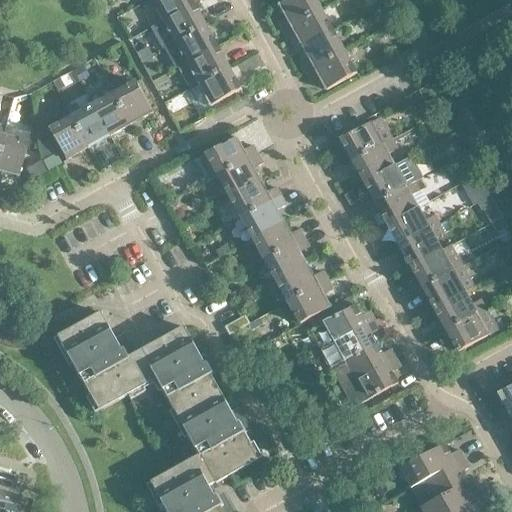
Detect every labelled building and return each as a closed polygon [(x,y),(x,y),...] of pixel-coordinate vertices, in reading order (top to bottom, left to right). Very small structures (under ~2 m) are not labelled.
[(153,0),(165,22),(195,5),(192,0),(153,0)] [(278,23),(283,32),(322,11),(316,0),(291,0),(280,7),(287,19),(278,23)] [(163,39),(168,48),(207,26),(195,5),(165,22),(172,34),(163,39)] [(296,36),(303,48),(334,32),(322,11),(283,32),(288,41),(296,36)] [(207,26),(168,48),(173,57),(181,52),(188,64),(218,47),(207,26)] [(334,32),(303,48),(310,60),(301,65),(306,74),(345,52),(334,32)] [(218,47),(188,64),(195,76),(185,81),(190,90),(230,68),(218,47)] [(148,49),(136,55),(140,62),(152,56),(148,49)] [(345,52),(306,74),(311,83),(319,78),(327,92),(357,75),(345,52)] [(84,66),(74,72),(80,82),(90,77),(84,66)] [(230,68),(190,90),(195,99),(202,112),(211,107),(242,90),(230,68)] [(166,76),(153,83),(156,90),(169,83),(166,76)] [(61,79),(54,83),(59,91),(66,88),(61,79)] [(119,81),(110,86),(132,126),(154,114),(137,83),(124,90),(119,81)] [(89,98),(94,107),(111,137),(132,126),(110,86),(89,98)] [(428,87),(420,92),(424,100),(433,96),(428,87)] [(174,99),(165,104),(168,109),(177,104),(174,99)] [(59,114),(46,122),(51,130),(68,161),(90,149),(68,109),(66,104),(57,109),(59,114)] [(111,137),(94,107),(82,113),(77,104),(68,109),(90,149),(111,137)] [(353,163),(393,141),(381,119),(341,141),(353,163)] [(5,128),(0,146),(0,173),(17,178),(26,144),(31,128),(7,122),(5,128)] [(456,134),(444,141),(448,148),(460,142),(456,134)] [(219,177),(258,156),(254,147),(245,152),(238,138),(207,155),(219,177)] [(365,184),(396,167),(389,155),(398,150),(393,141),(353,163),(365,184)] [(57,154),(44,162),(50,172),(63,165),(57,154)] [(263,165),(258,156),(219,177),(231,198),(261,182),(254,170),(263,165)] [(41,161),(26,170),(32,181),(48,172),(41,161)] [(402,179),(396,167),(365,184),(377,205),(416,183),(411,174),(402,179)] [(268,194),(261,182),(231,198),(242,219),(282,198),(277,189),(268,194)] [(421,192),(416,183),(377,205),(389,226),(419,209),(412,197),(421,192)] [(486,187),(472,195),(478,205),(491,197),(486,187)] [(456,188),(445,194),(451,206),(462,200),(456,188)] [(491,197),(478,205),(482,212),(484,211),(495,204),(491,197)] [(286,206),(282,198),(242,219),(254,240),(284,224),(277,211),(286,206)] [(400,247),(439,226),(434,217),(426,221),(419,209),(389,226),(400,247)] [(502,218),(492,224),(497,234),(508,228),(502,218)] [(265,261),(305,240),(300,231),(291,236),(284,224),(254,240),(265,261)] [(412,268),(443,251),(436,239),(444,235),(439,226),(400,247),(412,268)] [(277,282),(308,266),(301,253),(310,249),(305,240),(265,261),(277,282)] [(511,243),(503,248),(508,258),(511,255),(511,243)] [(228,245),(216,252),(220,258),(232,252),(228,245)] [(412,268),(424,289),(463,268),(451,247),(443,251),(412,268)] [(289,303),(328,282),(323,273),(314,278),(308,266),(277,282),(289,303)] [(435,310),(466,293),(459,281),(468,277),(463,268),(424,289),(435,310)] [(333,290),(328,282),(289,303),(301,325),(331,308),(324,295),(333,290)] [(447,331),(486,309),(481,301),(472,305),(466,293),(435,310),(447,331)] [(4,307),(15,310),(17,305),(5,302),(4,307)] [(317,354),(375,322),(370,313),(362,318),(356,307),(311,331),(321,348),(315,351),(317,354)] [(261,308),(253,313),(258,321),(266,316),(261,308)] [(491,318),(486,309),(447,331),(459,353),(489,336),(482,323),(491,318)] [(159,380),(144,352),(132,358),(121,338),(117,340),(102,314),(60,338),(101,412),(159,380)] [(261,320),(251,325),(254,330),(263,325),(261,320)] [(333,370),(377,345),(371,335),(380,331),(375,322),(317,354),(319,357),(324,354),(333,370)] [(144,352),(159,380),(202,457),(217,486),(260,462),(246,436),(248,435),(236,412),(234,413),(213,377),(216,375),(210,365),(208,366),(187,328),(144,352)] [(338,392),(396,359),(391,351),(382,355),(377,345),(333,370),(341,385),(336,388),(338,392)] [(252,352),(242,357),(250,374),(261,368),(252,352)] [(401,368),(396,359),(338,392),(340,395),(345,392),(354,409),(398,384),(392,373),(401,368)] [(260,369),(250,374),(258,387),(267,381),(260,369)] [(278,377),(262,386),(267,395),(283,386),(278,377)] [(310,383),(283,399),(286,405),(289,403),(293,409),(317,395),(310,383)] [(498,413),(503,422),(511,416),(511,387),(499,394),(507,408),(498,413)] [(511,416),(503,422),(508,431),(511,428),(511,416)] [(406,492),(464,460),(460,451),(451,456),(445,445),(401,470),(410,486),(404,489),(406,492)] [(212,489),(217,486),(202,457),(155,482),(171,511),(227,511),(219,496),(217,497),(212,489)] [(422,508),(466,484),(461,474),(469,469),(464,460),(406,492),(408,495),(414,492),(422,508)] [(14,495),(19,475),(0,469),(0,511),(16,511),(19,500),(22,501),(22,498),(14,495)] [(472,494),(466,484),(422,508),(424,511),(459,511),(485,498),(480,489),(472,494)] [(490,507),(485,498),(459,511),(481,511),(482,511),(490,507)]
